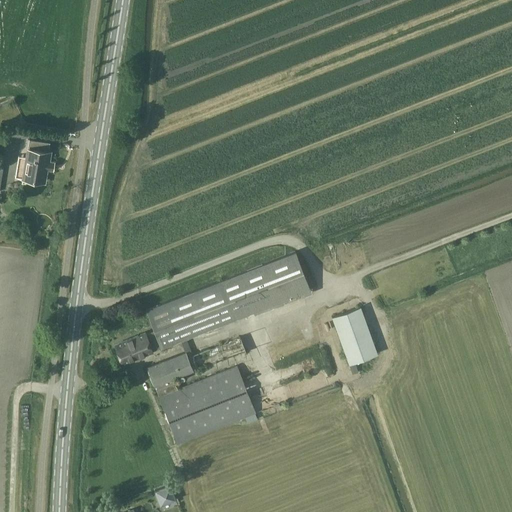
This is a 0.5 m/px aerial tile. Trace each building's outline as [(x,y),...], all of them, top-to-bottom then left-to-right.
[(48,161),(50,152),(28,149),(26,158),(20,157),(17,177),(23,178),(22,185),(34,186),(34,182),(43,184),(45,170),(52,172),(53,162),(48,161)] [(220,280),(146,309),(154,330),(115,344),(122,363),(153,351),(152,349),(160,346),(160,347),(253,311),(255,314),(312,292),(296,251),(221,280),(220,280)] [(332,316),(349,364),(374,355),(358,307),(332,316)] [(250,362),(239,335),(221,342),(210,346),(210,345),(192,353),(192,352),(191,352),(189,351),(186,353),(186,352),(148,367),(178,443),(255,412),(237,367),(250,362)] [(154,492),(160,507),(176,501),(170,486),(154,492)]
